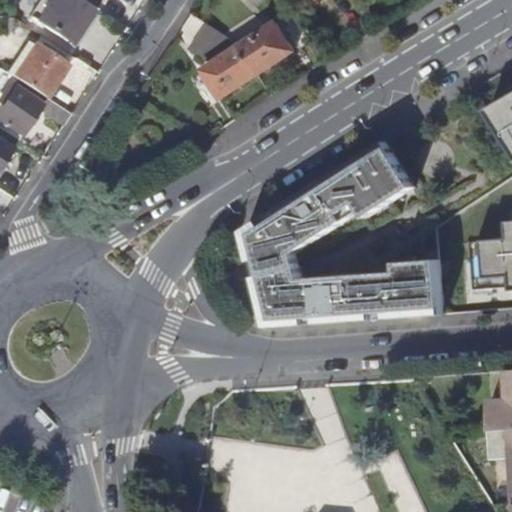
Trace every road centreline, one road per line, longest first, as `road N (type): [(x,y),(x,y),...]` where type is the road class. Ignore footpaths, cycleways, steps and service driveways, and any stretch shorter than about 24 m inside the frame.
road 1 (primary): [(511,7),(228,181)]
road 2 (residential): [(38,271),(25,217),(179,0)]
road 3 (residential): [(252,356),(511,335)]
road 4 (primary): [(228,181),(50,270)]
road 5 (residential): [(112,372),(252,356)]
road 6 (tertiary): [(118,511),(110,376)]
road 7 (residential): [(232,351),(178,239)]
